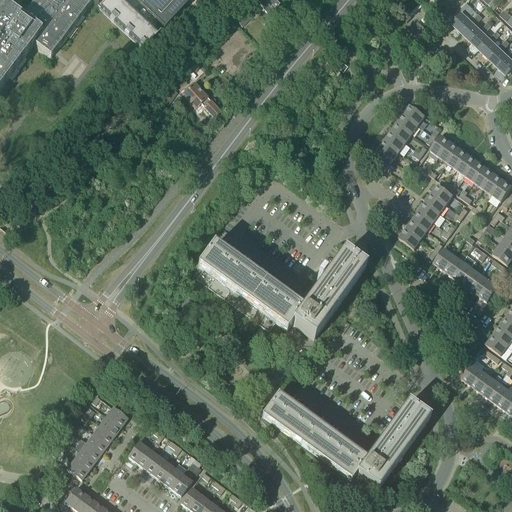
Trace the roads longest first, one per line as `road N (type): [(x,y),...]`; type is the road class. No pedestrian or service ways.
road 1 (residential): [(410,511),(446,470),(450,425),(351,187),(348,149),(365,116),(392,96),(435,92),(488,101)]
road 2 (tertiary): [(94,323),(347,0)]
road 3 (tertiary): [(296,511),(279,481),(220,417),(94,323)]
road 4 (tertiary): [(85,336),(231,450),(282,511)]
